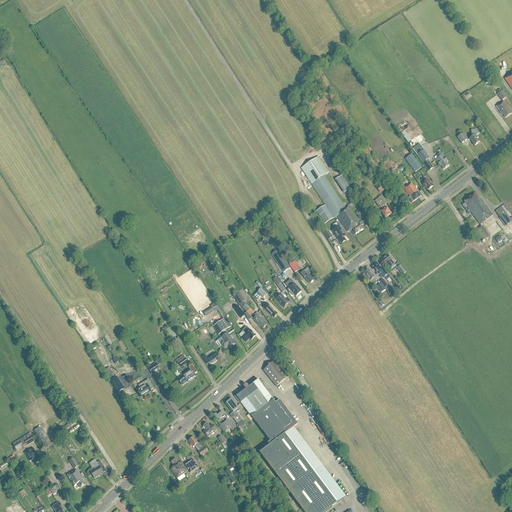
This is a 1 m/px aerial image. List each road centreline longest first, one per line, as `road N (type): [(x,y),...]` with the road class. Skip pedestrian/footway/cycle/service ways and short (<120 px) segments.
road 1 (primary): [(97,511),(342,274),(511,140)]
road 2 (track): [(342,274),(303,210),(289,165),(184,0)]
